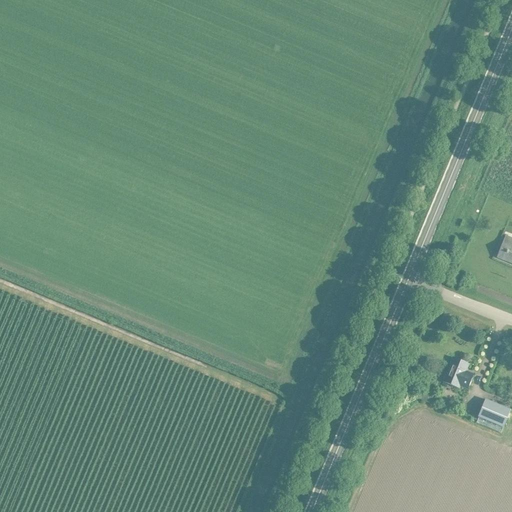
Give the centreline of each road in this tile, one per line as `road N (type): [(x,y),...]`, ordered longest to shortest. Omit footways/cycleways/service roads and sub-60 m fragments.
road 1 (tertiary): [(407,280),(511,27)]
road 2 (tertiary): [(312,511),(407,280)]
